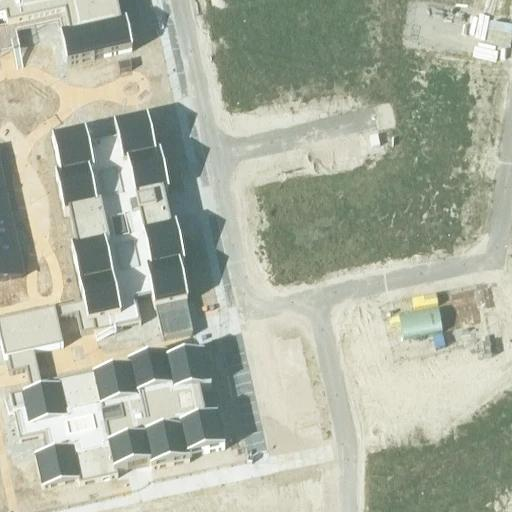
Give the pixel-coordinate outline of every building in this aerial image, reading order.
[(0,0),(0,23),(5,23),(7,32),(56,21),(66,68),(131,54),(125,26),(120,27),(114,0),(0,0)] [(216,0),(208,0),(199,2),(201,15),(219,12),(216,0)] [(347,78),(345,70),(380,63),(374,35),(367,36),(362,16),(334,22),(346,78),(347,78)] [(319,84),(346,78),(334,22),(333,23),(334,27),(310,32),(307,20),(293,23),(301,59),(313,57),(319,84)] [(259,89),(293,82),(287,54),(280,55),(275,36),(261,39),(259,29),(245,32),(260,97),(259,89)] [(233,103),(260,97),(245,32),(244,32),(247,47),(224,52),(221,39),(206,42),(214,79),(227,76),(233,103)] [(494,104),(497,82),(498,82),(498,80),(482,78),(483,66),(452,61),(447,97),(494,104)] [(129,64),(117,66),(119,75),(131,72),(129,64)] [(491,126),(494,105),(495,104),(494,104),(447,97),(446,98),(456,99),(453,120),(453,121),(491,126)] [(470,160),(471,148),(487,150),(491,126),(453,121),(453,120),(443,119),(440,142),(438,155),(470,160)] [(82,306),(0,323),(0,347),(3,362),(7,362),(10,377),(25,374),(29,395),(9,399),(19,445),(42,440),(46,456),(34,459),(41,491),(77,483),(78,488),(117,480),(116,475),(149,468),(150,472),(189,464),(188,459),(224,451),(216,419),(204,421),(198,392),(210,389),(203,357),(167,365),(166,360),(127,368),(128,373),(95,380),(94,376),(41,387),(33,356),(62,350),(57,323),(76,319),(80,338),(94,335),(94,337),(140,327),(135,303),(151,299),(154,312),(155,311),(185,305),(186,304),(178,269),(183,268),(175,229),(170,230),(163,197),(168,196),(159,157),(154,158),(146,122),(114,129),(116,142),(87,148),(84,136),(52,143),(60,179),(55,180),(63,219),(68,218),(75,251),(71,252),(82,306)] [(376,137),(369,139),(371,149),(379,148),(376,137)] [(337,174),(324,177),(327,193),(341,190),(337,174)] [(0,180),(0,284),(22,280),(0,180)] [(271,201),(251,206),(256,229),(303,219),(294,180),(268,186),(271,201)] [(426,198),(437,245),(460,240),(456,220),(468,217),(462,190),(426,198)] [(426,203),(406,208),(405,203),(404,203),(414,250),(436,245),(436,246),(437,245),(426,198),(426,203)] [(404,203),(382,208),(392,255),(393,255),(414,250),(404,203)] [(369,260),(392,255),(382,208),(347,216),(354,247),(366,245),(369,260)] [(303,219),(256,229),(261,250),(260,251),(308,241),(303,219)] [(290,286),(316,280),(313,263),(304,264),(299,244),(308,242),(308,241),(260,251),(260,252),(261,252),(266,273),(265,273),(265,275),(286,270),(290,286)] [(185,305),(155,311),(162,343),(192,336),(185,305)] [(511,403),(495,415),(511,438),(511,403)] [(491,408),(472,422),(495,454),(511,442),(511,438),(495,415),(491,408)] [(472,422),(454,435),(458,441),(477,467),(495,454),(472,422)] [(458,441),(440,454),(460,484),(463,487),(481,474),(477,467),(458,441)] [(437,451),(420,463),(433,503),(460,484),(440,454),(437,451)] [(376,461),(376,501),(400,501),(400,463),(400,461),(376,461)] [(400,501),(400,503),(433,503),(420,463),(400,463),(400,501)]
